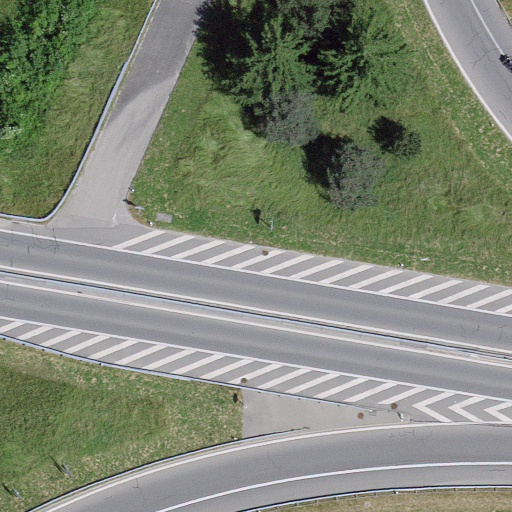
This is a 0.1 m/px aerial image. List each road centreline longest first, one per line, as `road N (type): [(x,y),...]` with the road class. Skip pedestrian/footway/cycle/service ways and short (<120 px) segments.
road 1 (motorway): [(0,301),(511,391)]
road 2 (motorway): [(511,331),(0,246)]
road 3 (motorway): [(103,511),(310,457),(511,443)]
